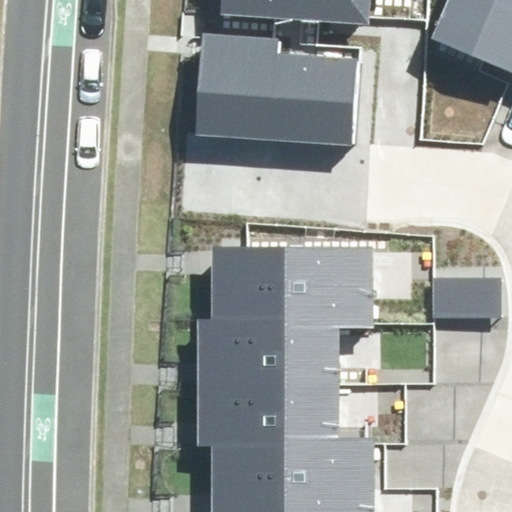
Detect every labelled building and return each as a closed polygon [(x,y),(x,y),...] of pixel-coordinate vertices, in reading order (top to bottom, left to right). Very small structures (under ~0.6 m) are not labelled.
[(212,0),(212,13),(387,24),(388,0),(212,0)] [(511,0),(454,0),(442,29),(511,59),(511,0)] [(202,31),(191,163),(352,176),(360,74),(286,67),(288,38),(202,31)] [(228,240),(228,317),(336,317),(371,318),(372,241),(228,240)] [(433,277),(431,314),(498,316),(500,279),(433,277)] [(209,317),(209,367),(335,368),(336,317),(228,317),(209,317)] [(335,368),(209,367),(209,431),(226,431),(335,432),(335,368)] [(335,432),(226,431),(226,502),(364,503),(364,432),(335,432)] [(190,511),(195,492),(155,484),(149,511),(190,511)]
